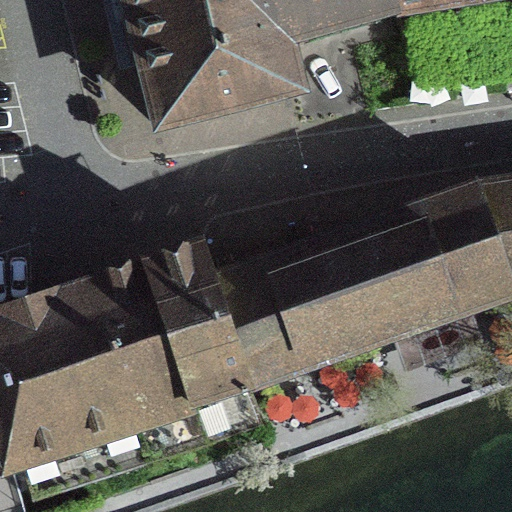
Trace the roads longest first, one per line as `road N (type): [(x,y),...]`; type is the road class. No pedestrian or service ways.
road 1 (residential): [(511,137),(81,207)]
road 2 (residential): [(28,0),(81,207)]
